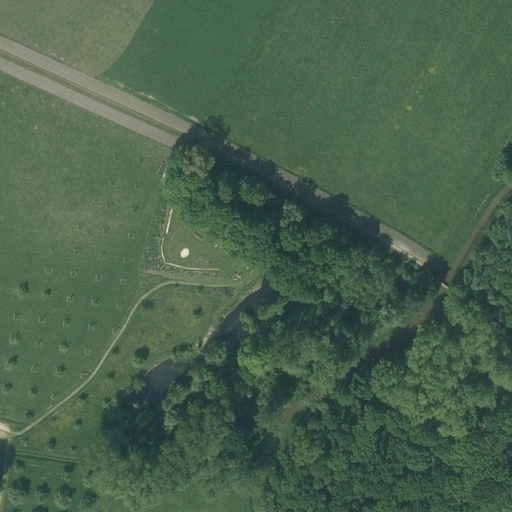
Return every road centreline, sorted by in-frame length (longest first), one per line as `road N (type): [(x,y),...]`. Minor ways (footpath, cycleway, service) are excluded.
road 1 (track): [(311,202),(0,48)]
road 2 (track): [(436,281),(421,262),(311,202)]
road 3 (track): [(268,246),(242,285),(162,285)]
